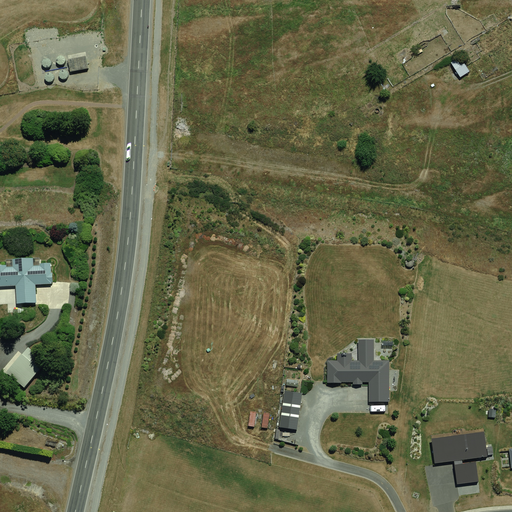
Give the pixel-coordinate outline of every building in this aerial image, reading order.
[(85,51),(66,54),(70,73),(88,69),(85,51)] [(461,57),(451,64),(461,79),(471,72),(461,57)] [(0,264),(0,274),(0,285),(21,285),(21,302),(42,302),(42,285),(54,285),(54,266),(40,267),(40,258),(17,258),(18,264),(0,264)] [(327,360),(327,383),(341,383),(342,382),(353,382),(353,385),(363,385),(363,382),(368,382),(368,402),(390,402),(390,360),(374,360),(374,340),(359,340),(358,361),(327,360)] [(33,346),(11,372),(28,387),(50,361),(33,346)] [(285,391),(279,427),(296,430),(302,393),(285,391)] [(484,431),(431,439),(435,463),(488,455),(484,431)] [(476,462),(454,465),(457,484),(478,481),(476,462)]
